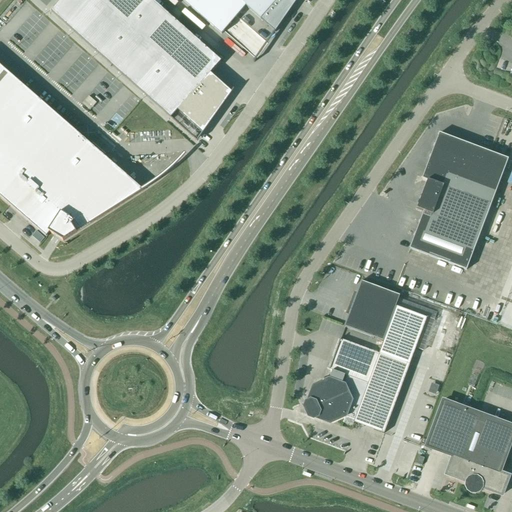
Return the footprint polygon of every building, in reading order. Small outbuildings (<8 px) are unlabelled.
[(221,62),(151,0),(61,0),(51,12),(171,119),(177,111),(203,134),(234,90),(233,90),(231,92),(211,74),(221,62)] [(294,0),(181,0),(221,35),(246,7),(275,33),(297,2),(294,0)] [(97,152),(0,66),(0,198),(56,247),(143,192),(97,152)] [(467,270),(508,159),(439,133),(422,179),(428,181),(417,209),(423,211),(409,248),(467,270)] [(383,342),(400,296),(361,282),(344,327),(383,342)] [(384,434),(427,319),(397,307),(379,354),(341,339),(329,369),(327,369),(332,371),(329,380),(314,387),(308,403),(310,407),(306,409),(309,415),(313,413),(315,418),(330,423),(345,417),(354,420),(353,425),(354,423),(384,434)] [(502,496),(509,477),(499,473),(511,438),(511,426),(443,402),(426,447),(453,457),(446,475),(466,483),(465,487),(467,492),(471,494),(476,495),(480,493),(482,488),(502,496)] [(422,466),(424,459),(419,457),(416,464),(422,466)]
